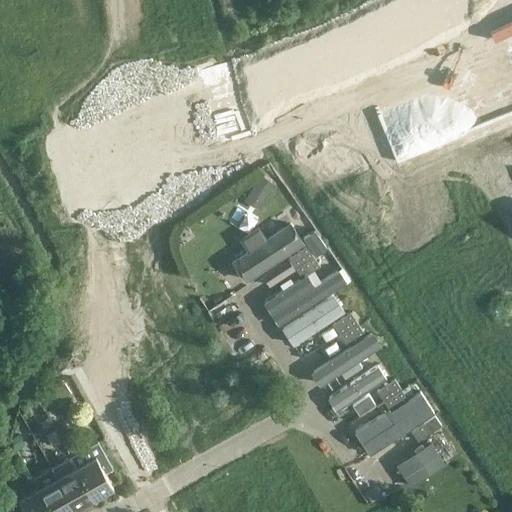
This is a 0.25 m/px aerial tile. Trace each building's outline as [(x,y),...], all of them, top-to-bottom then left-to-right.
[(244,198),(259,208),(274,183),(259,174),(244,198)] [(298,233),(284,210),(228,247),(243,268),(298,233)] [(288,257),(295,267),(313,255),(306,245),(288,257)] [(313,255),(295,267),(302,278),(320,266),(313,255)] [(336,293),(344,288),(328,264),(266,305),(283,328),(336,293)] [(348,311),(336,293),(283,328),(295,347),(348,311)] [(339,334),(357,322),(350,311),(332,323),(339,334)] [(364,333),(357,322),(339,334),(346,344),(364,333)] [(394,350),(384,335),(362,350),(354,342),(312,371),(326,396),(375,363),(394,350)] [(338,414),(387,381),(375,363),(326,396),(338,414)] [(44,409),(71,394),(62,378),(35,393),(44,409)] [(376,390),(383,401),(401,389),(394,378),(376,390)] [(401,389),(383,401),(390,411),(408,399),(401,389)] [(407,414),(397,421),(391,413),(355,437),(368,458),(415,426),(407,414)] [(61,439),(70,434),(61,420),(53,425),(54,428),(61,439)] [(430,432),(423,422),(410,430),(418,441),(430,432)] [(53,444),(61,439),(54,428),(46,433),(53,444)] [(95,441),(70,456),(93,496),(112,486),(105,472),(109,469),(113,467),(97,440),(95,441)] [(414,491),(451,465),(434,442),(397,467),(414,491)] [(70,456),(51,466),(57,476),(74,507),(93,496),(70,456)] [(51,466),(32,477),(37,487),(51,511),(65,511),(74,507),(57,476),(51,466)] [(23,507),(13,511),(51,511),(37,487),(18,498),(23,507)]
